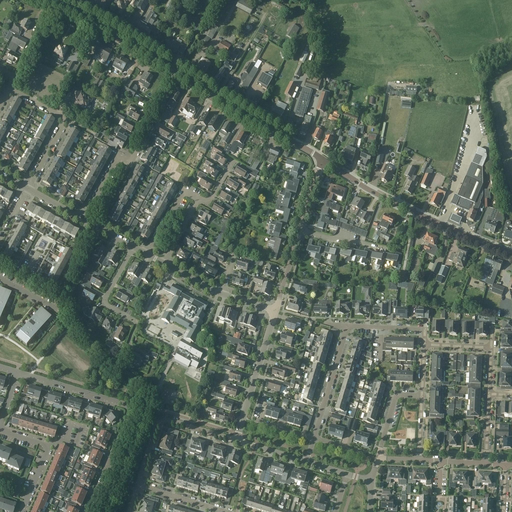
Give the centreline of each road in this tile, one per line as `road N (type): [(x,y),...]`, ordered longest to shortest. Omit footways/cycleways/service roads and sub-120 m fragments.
road 1 (tertiary): [(323,159),(40,0)]
road 2 (residential): [(16,371),(129,407),(91,511)]
road 3 (tertiary): [(511,253),(391,201),(323,159)]
road 4 (residential): [(275,309),(323,159)]
road 5 (residential): [(137,485),(159,421),(236,440)]
road 6 (residential): [(8,88),(64,117),(27,189)]
road 7 (residential): [(236,440),(275,309)]
road 8 (residential): [(82,219),(117,155),(130,162),(151,124)]
